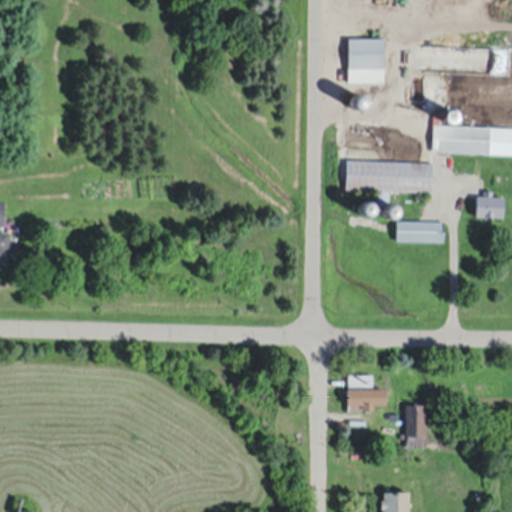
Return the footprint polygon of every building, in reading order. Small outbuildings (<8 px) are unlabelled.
[(385,78),(349,78),(349,32),(385,32),(385,78)] [(359,91),(361,91),(362,92),(363,93),(364,94),(365,95),(366,96),(366,98),(366,99),(366,100),(366,102),(365,103),(364,104),(363,105),(362,106),(361,107),(359,107),(358,107),(357,107),(355,107),(354,106),(353,105),(352,104),(351,103),(350,102),(350,101),(350,99),(350,98),(350,96),(351,95),(352,94),(353,93),(354,92),(355,91),(357,91),(358,91),(359,91)] [(450,107),(451,107),(453,108),(454,108),(454,109),(455,109),(455,110),(456,111),(456,113),(456,114),(456,115),(456,116),(455,118),(455,119),(454,119),(453,120),(452,121),(450,121),(449,121),(448,121),(447,121),(446,120),(445,120),(444,120),(444,119),(443,118),(442,116),(442,115),(442,114),(442,113),(442,112),(443,110),(444,109),(444,108),(445,108),(447,107),(448,107),(449,107),(450,107)] [(441,110),(441,122),(511,124),(511,150),(431,148),(431,158),(421,158),(422,155),(418,154),(418,148),(385,147),(385,144),(384,144),(385,116),(433,118),(434,110),(441,110)] [(434,160),(432,190),(348,186),(349,156),(434,160)] [(493,189),(493,194),(504,194),(503,211),(503,214),(476,213),(476,212),(477,193),(485,194),(485,189),(493,189)] [(366,197),(368,198),(369,198),(370,198),(371,199),(372,200),(373,201),(374,203),(374,204),(374,205),(374,207),(374,208),(373,209),(372,210),(371,211),(370,212),(369,212),(368,213),(366,213),(365,213),(364,212),(362,212),(361,211),(360,210),(360,209),(359,208),(359,207),(359,205),(359,204),(359,203),(360,201),(360,200),(361,199),(362,199),(364,198),(365,198),(366,197)] [(391,202),(393,202),(394,203),(395,203),(396,204),(396,205),(397,206),(397,208),(397,209),(397,210),(397,211),(396,212),(396,213),(395,214),(394,215),(393,215),(392,216),(390,216),(389,216),(388,216),(388,215),(387,215),(386,214),(385,213),(384,212),(384,211),(383,210),(383,209),(383,208),(384,206),(384,205),(385,204),(386,203),(387,203),(388,202),(389,202),(390,202),(391,202)] [(444,218),(444,238),(396,238),(396,217),(444,218)] [(0,227),(9,228),(8,250),(7,250),(6,258),(0,257),(0,227)] [(347,401),(347,388),(347,384),(349,384),(348,371),(373,371),(374,384),(385,384),(386,401),(374,401),(374,406),(363,406),(363,401),(358,401),(358,409),(349,409),(349,401),(347,401)] [(416,446),(406,446),(406,432),(406,401),(426,401),(426,432),(424,432),(424,444),(416,444),(416,446)] [(410,488),(410,511),(384,511),(384,507),(382,507),(382,497),(385,497),(385,488),(410,488)]
